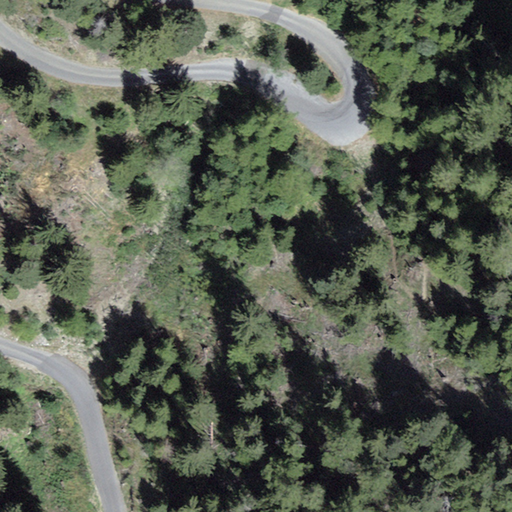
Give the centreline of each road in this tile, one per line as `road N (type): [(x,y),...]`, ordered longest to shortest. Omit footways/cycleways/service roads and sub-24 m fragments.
road 1 (tertiary): [(0,32),(63,70),(130,79),(234,72),(340,117),(358,107),(361,95),(337,53),(276,14),(203,0)]
road 2 (tertiary): [(114,511),(81,391),(48,363),(0,346)]
